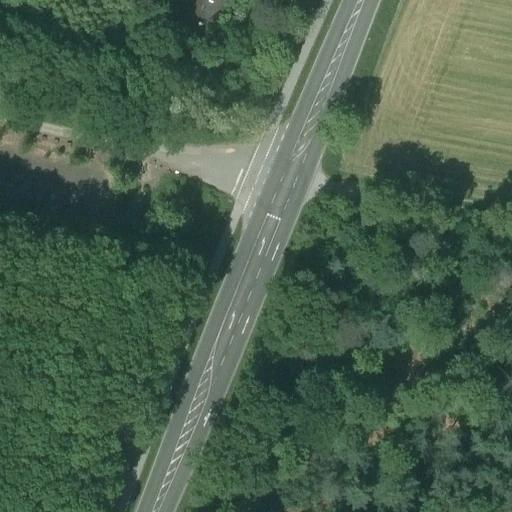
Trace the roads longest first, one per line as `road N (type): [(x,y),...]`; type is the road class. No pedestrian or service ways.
road 1 (primary): [(151,511),(361,0)]
road 2 (track): [(511,224),(286,182)]
